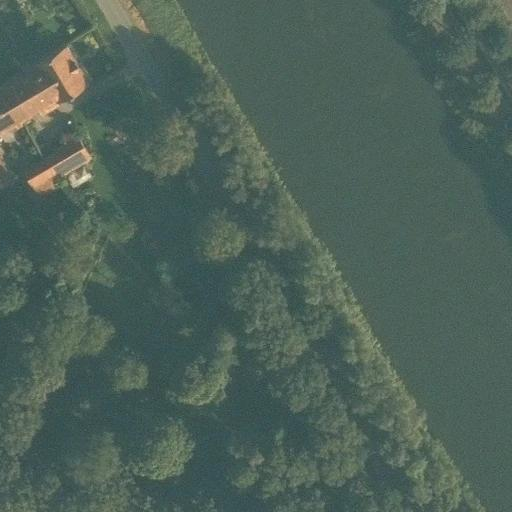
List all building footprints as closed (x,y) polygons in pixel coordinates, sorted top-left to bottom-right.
[(9,76),(31,113),(55,100),(88,81),(66,43),(9,76)] [(0,81),(0,183),(11,177),(0,158),(0,131),(31,113),(9,76),(0,81)] [(55,179),(91,157),(75,130),(63,137),(67,143),(43,158),(55,179)] [(55,179),(43,158),(22,170),(35,191),(55,179)] [(84,162),(65,173),(73,187),(92,175),(84,162)] [(10,317),(0,338),(0,340),(12,347),(23,324),(10,317)] [(152,406),(140,419),(151,429),(163,417),(152,406)]
